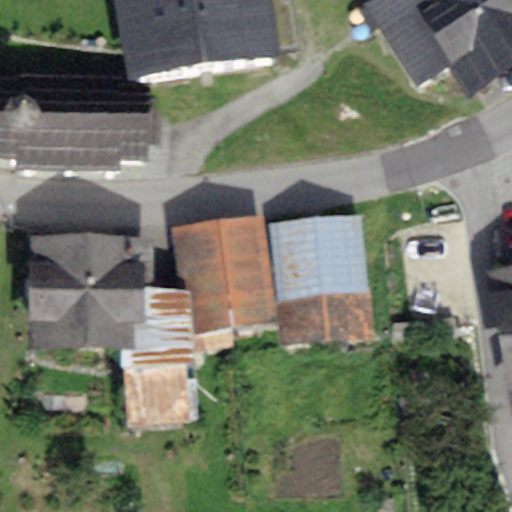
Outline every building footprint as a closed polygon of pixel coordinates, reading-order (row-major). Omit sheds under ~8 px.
[(268,0),(115,0),(131,84),(279,56),(268,0)] [(511,0),(387,0),(371,11),(418,82),(445,65),(464,93),(511,61),(511,0)] [(43,190),(147,189),(156,96),(29,90),(26,106),(0,112),(0,179),(43,179),(43,190)] [(257,224),(177,237),(186,298),(191,330),(272,318),(257,224)] [(355,225),(278,233),(288,338),(366,330),(355,225)] [(146,248),(38,245),(35,342),(123,344),(143,345),(144,297),(146,248)] [(511,273),(496,276),(511,395),(511,273)] [(186,298),(144,297),(143,345),(123,344),(128,417),(193,414),(191,330),(186,298)]
